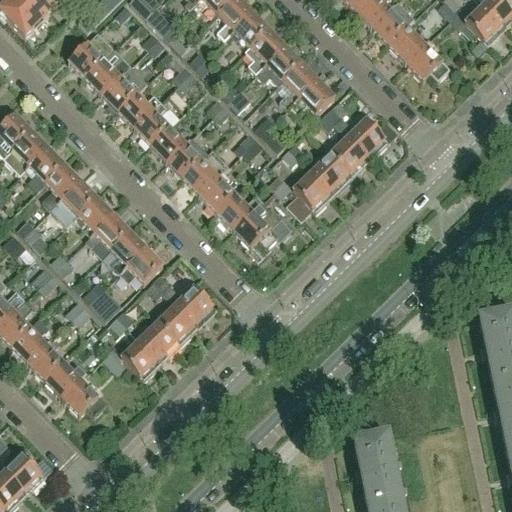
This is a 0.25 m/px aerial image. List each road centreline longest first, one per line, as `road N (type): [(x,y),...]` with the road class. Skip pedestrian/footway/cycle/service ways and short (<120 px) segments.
road 1 (residential): [(262,322),(0,52)]
road 2 (secondary): [(452,171),(279,341)]
road 3 (secondary): [(279,341),(111,506)]
road 4 (residential): [(445,298),(489,511)]
road 5 (residential): [(434,153),(284,0)]
road 6 (secondary): [(182,511),(305,391)]
road 7 (secondary): [(305,391),(426,271)]
road 8 (residential): [(92,488),(0,394)]
